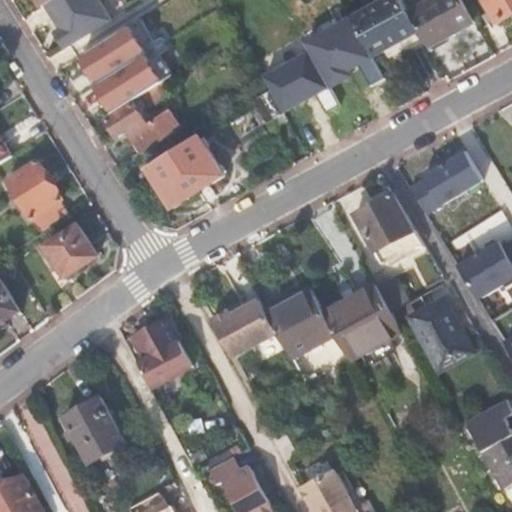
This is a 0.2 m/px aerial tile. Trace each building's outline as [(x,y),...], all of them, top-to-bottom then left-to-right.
[(55,0),(54,1),(49,4),(57,17),(64,28),(58,32),(68,48),(114,19),(102,0),(55,0)] [(348,6),(344,0),(324,0),(333,15),(348,6)] [(355,19),(374,53),(401,39),(406,49),(426,38),(412,13),(404,0),(389,0),(381,4),(355,19)] [(434,0),(412,13),(426,38),(431,47),(477,21),(465,0),(434,0)] [(511,0),(485,0),(498,24),(511,16),(511,0)] [(316,22),(301,30),(319,63),(334,56),(316,22)] [(319,63),(301,30),(274,45),(291,78),(317,64),(319,63)] [(119,34),(107,41),(112,50),(124,42),(119,34)] [(103,47),(74,65),(91,92),(111,80),(112,82),(117,79),(117,81),(122,78),(103,47)] [(166,95),(160,85),(144,94),(151,105),(166,95)] [(286,112),(274,88),(256,99),(269,122),(286,112)] [(136,104),(109,121),(120,137),(130,131),(133,137),(129,139),(140,156),(165,141),(153,122),(150,124),(136,104)] [(0,164),(16,155),(0,129),(0,164)] [(201,134),(150,166),(176,207),(227,175),(201,134)] [(468,151),(413,182),(431,214),(486,182),(468,151)] [(40,160),(10,179),(36,218),(45,212),(52,221),(70,210),(64,200),(65,199),(40,160)] [(416,232),(396,193),(358,213),(377,251),(416,232)] [(81,225),(43,249),(53,263),(58,260),(68,275),(100,255),(81,225)] [(416,232),(377,251),(384,264),(425,244),(417,231),(416,232)] [(511,238),(464,266),(482,297),(511,280),(511,238)] [(398,274),(379,284),(393,311),(412,301),(398,274)] [(2,276),(0,276),(0,323),(21,311),(23,314),(25,313),(2,276)] [(327,312),(339,334),(348,350),(399,322),(393,311),(379,284),(327,312)] [(281,334),(291,351),(295,358),(339,334),(327,312),(313,285),(297,295),(298,297),(270,313),(281,334)] [(393,311),(399,322),(400,324),(414,317),(443,370),(475,353),(447,300),(428,309),(421,296),(412,301),(393,311)] [(265,304),(250,313),(238,319),(236,315),(218,324),(237,358),(281,334),(270,313),(265,304)] [(169,316),(137,334),(150,357),(143,361),(157,386),(196,364),(169,316)] [(103,395),(67,415),(83,444),(119,425),(103,395)] [(511,403),(510,399),(470,421),(507,489),(511,486),(511,422),(509,417),(511,415),(511,403)] [(237,455),(213,468),(221,483),(227,480),(243,511),(273,511),(278,510),(253,464),(245,469),(237,455)] [(337,469),(335,470),(357,511),(378,511),(371,499),(358,506),(337,469)] [(357,511),(335,470),(304,487),(318,511),(357,511)] [(25,475),(0,489),(0,511),(41,511),(45,510),(25,475)]
